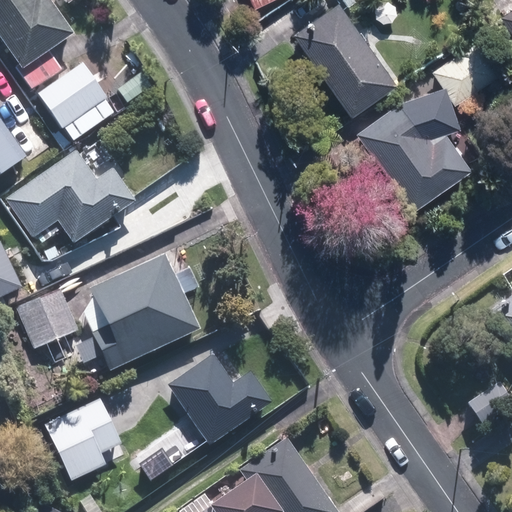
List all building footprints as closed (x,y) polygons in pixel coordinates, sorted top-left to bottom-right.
[(53,0),(0,0),(0,29),(27,66),(76,31),(53,0)] [(340,0),(338,0),(296,31),(355,111),(399,80),(340,0)] [(511,7),(503,14),(511,27),(511,7)] [(433,68),(444,84),(451,93),(456,101),(499,71),(475,38),(433,68)] [(25,75),(33,87),(62,69),(54,56),(25,75)] [(137,57),(120,69),(139,95),(156,82),(137,57)] [(86,61),(41,93),(66,127),(111,95),(86,61)] [(451,93),(444,84),(401,98),(358,128),(413,207),(473,166),(448,131),(437,139),(433,134),(461,125),(451,93)] [(0,124),(0,174),(24,157),(0,124)] [(36,236),(62,219),(77,241),(139,199),(117,166),(100,178),(80,149),(9,198),(36,236)] [(81,262),(65,239),(29,264),(45,287),(81,262)] [(168,252),(92,288),(108,323),(93,330),(111,369),(203,327),(168,252)] [(78,330),(63,291),(22,307),(37,345),(78,330)] [(511,294),(487,311),(511,347),(511,294)] [(274,400),(253,370),(235,382),(215,352),(170,383),(212,443),(274,400)] [(149,364),(115,379),(126,405),(161,391),(149,364)] [(511,395),(501,380),(470,402),(484,422),(511,402),(511,395)] [(341,511),(290,437),(243,469),(249,479),(200,511),(341,511)] [(141,464),(152,479),(176,463),(165,447),(141,464)] [(20,490),(10,511),(72,511),(73,511),(20,490)]
